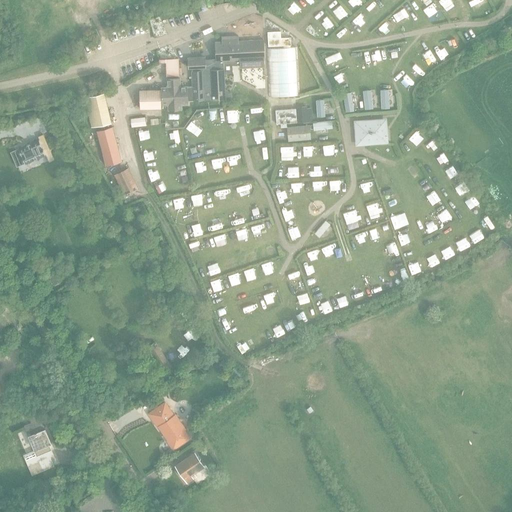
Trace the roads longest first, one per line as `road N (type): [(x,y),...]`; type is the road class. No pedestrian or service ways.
road 1 (residential): [(151,511),(0,265)]
road 2 (track): [(390,163),(423,154),(464,214),(464,225),(424,247),(415,243)]
road 3 (track): [(249,168),(171,183),(157,134)]
road 4 (track): [(280,274),(288,310),(246,328),(237,325),(228,292)]
